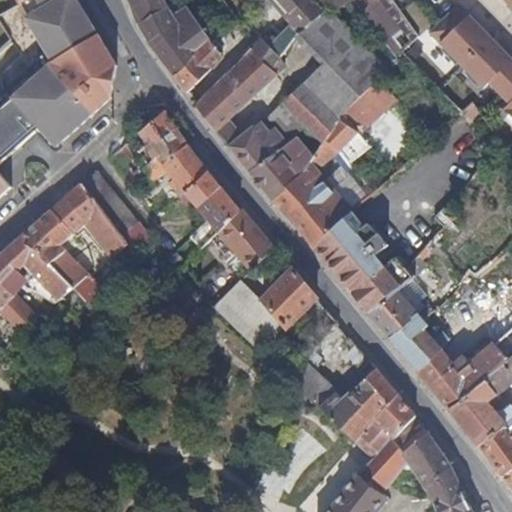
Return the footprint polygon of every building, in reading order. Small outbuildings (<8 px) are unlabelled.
[(111,100),(117,67),(75,0),(48,0),(46,2),(29,18),(55,62),(0,109),(0,198),(12,188),(0,174),(0,165),(40,129),(57,148),(111,100)] [(29,0),(34,8),(26,13),(29,18),(46,2),(48,0),(29,0)] [(179,17),(172,3),(169,0),(131,0),(140,18),(148,35),(153,44),(158,52),(170,66),(176,75),(188,61),(200,49),(213,37),(195,10),(190,12),(179,17)] [(190,12),(184,4),(182,0),(178,0),(172,3),(179,17),(190,12)] [(274,0),(283,10),(296,24),(284,37),(293,47),(301,36),(309,26),(330,10),(322,0),(274,0)] [(353,0),(389,56),(412,41),(385,0),(353,0)] [(511,54),(480,22),(463,5),(444,24),(434,34),(467,67),(490,89),(495,84),(511,101),(511,107),(510,109),(511,111),(511,54)] [(338,123),(344,114),(366,94),(371,91),(373,88),(377,85),(383,78),(390,72),(330,10),(309,26),(301,36),(330,64),(268,119),(281,135),(289,145),(296,154),(296,166),(304,173),(312,162),(325,142),(338,123)] [(285,55),(275,45),(271,40),(265,36),(261,44),(257,48),(276,65),(285,55)] [(227,53),(213,37),(200,49),(188,61),(176,75),(190,91),(203,78),(219,62),(227,53)] [(293,47),(284,37),(275,45),(285,55),(293,47)] [(253,98),(281,74),(292,63),(285,55),(276,65),(257,48),(242,62),(236,68),(232,71),(230,73),(226,78),(217,89),(207,100),(201,105),(221,129),(236,115),(246,107),(253,98)] [(363,133),(386,108),(371,91),(366,94),(344,114),(363,133)] [(178,130),(167,112),(141,131),(151,143),(154,147),(178,130)] [(497,130),(483,113),(476,123),(491,139),(497,130)] [(349,199),(338,188),(320,170),(337,156),(353,143),(363,133),(344,114),(338,123),(325,142),(312,162),(304,173),(303,175),(296,183),(285,195),(280,201),(289,210),(299,223),(309,235),(317,244),(359,209),(349,199)] [(253,129),(249,125),(241,119),(236,115),(221,129),(225,135),(232,143),(234,147),(243,139),(253,129)] [(278,154),(265,137),(270,132),(262,123),(253,129),(243,139),(234,147),(237,148),(255,170),(254,173),(263,164),(278,154)] [(188,146),(178,130),(154,147),(161,155),(149,164),(144,170),(152,186),(165,177),(169,174),(165,167),(188,146)] [(289,145),(281,135),(279,137),(272,130),(270,132),(265,137),(278,154),(289,145)] [(151,143),(141,131),(136,135),(135,137),(144,148),(151,143)] [(149,164),(161,155),(154,147),(151,143),(144,148),(139,154),(149,164)] [(144,177),(128,144),(111,159),(133,187),(144,177)] [(296,183),(303,175),(304,173),(296,166),(296,154),(289,145),(278,154),(263,164),(254,173),(264,185),(277,202),(280,201),(285,195),(296,183)] [(209,172),(188,146),(165,167),(169,174),(165,177),(181,198),(184,195),(209,172)] [(139,225),(97,171),(82,184),(111,225),(122,239),(139,225)] [(199,212),(223,188),(209,172),(184,195),(185,195),(190,201),(199,212)] [(111,225),(82,184),(51,212),(74,236),(85,225),(87,226),(91,231),(97,238),(99,237),(111,225)] [(242,212),(223,188),(199,212),(213,229),(218,235),(221,232),(242,212)] [(190,201),(185,195),(184,195),(181,198),(187,204),(190,201)] [(325,258),(368,220),(364,217),(362,213),(359,209),(317,244),(316,247),(325,258)] [(66,244),(74,236),(51,212),(0,257),(0,268),(14,281),(21,275),(19,272),(26,266),(61,301),(68,293),(70,294),(71,297),(76,294),(74,292),(51,268),(66,253),(62,248),(66,244)] [(274,249),(244,212),(242,212),(221,232),(252,270),(275,250),(274,249)] [(385,257),(382,253),(390,246),(395,243),(393,239),(391,236),(389,234),(387,231),(385,232),(384,231),(377,225),(376,222),(371,223),(368,220),(325,258),(335,270),(353,291),(372,314),(404,288),(421,275),(413,267),(412,264),(404,255),(402,254),(401,255),(397,258),(393,261),(392,261),(390,261),(388,260),(385,257)] [(135,258),(122,239),(111,225),(99,237),(124,268),(135,258)] [(153,243),(139,225),(122,239),(135,258),(150,246),(153,243)] [(202,250),(218,235),(213,229),(197,245),(202,250)] [(483,384),(511,361),(511,252),(510,253),(505,258),(495,268),(493,269),(490,272),(490,274),(493,277),(500,285),(511,297),(511,332),(507,337),(502,341),(500,343),(497,341),(490,347),(485,352),(477,359),(473,361),(468,355),(466,356),(457,363),(453,358),(450,355),(448,350),(422,371),(453,408),(483,384)] [(90,277),(69,256),(66,253),(51,268),(74,292),(90,277)] [(178,273),(187,264),(181,255),(167,266),(175,275),(178,273)] [(430,268),(421,258),(413,267),(421,275),(430,268)] [(155,297),(175,275),(167,266),(162,261),(141,282),(155,297)] [(14,281),(0,268),(0,311),(19,334),(35,318),(7,289),(14,281)] [(487,288),(490,283),(484,279),(479,275),(472,268),(468,273),(463,283),(457,293),(473,308),(480,300),(483,294),(487,288)] [(457,293),(463,283),(468,273),(463,270),(462,272),(461,273),(459,276),(457,275),(455,276),(452,280),(449,284),(447,287),(445,291),(445,293),(443,299),(447,302),(457,293)] [(318,299),(294,271),(290,273),(264,302),(277,317),(288,330),(318,299)] [(277,317),(264,302),(241,281),(220,300),(226,307),(219,313),(261,353),(276,338),(278,341),(288,330),(277,317)] [(425,313),(404,288),(372,314),(393,338),(425,313)] [(112,310),(97,294),(87,305),(102,321),(112,310)] [(219,313),(226,307),(220,300),(213,307),(219,313)] [(473,319),(483,304),(480,300),(473,308),(469,317),(473,319)] [(440,340),(430,330),(433,323),(432,321),(429,318),(425,313),(393,338),(398,344),(422,371),(448,350),(452,343),(460,329),(455,325),(450,332),(447,329),(440,340)] [(379,369),(353,339),(345,346),(358,362),(355,365),(366,379),(379,369)] [(68,386),(92,362),(76,344),(68,351),(75,359),(59,375),(68,386)] [(290,381),(305,365),(297,358),(280,372),(290,381)] [(511,406),(503,414),(494,402),(511,385),(511,361),(483,384),(453,408),(452,410),(460,419),(483,447),(511,422),(511,406)] [(376,419),(398,394),(379,369),(366,379),(356,389),(369,403),(369,404),(359,413),(327,382),(324,384),(305,365),(290,381),(355,443),(365,431),(376,419)] [(415,417),(398,395),(398,394),(376,419),(381,424),(378,428),(390,442),(400,433),(412,420),(415,417)] [(511,422),(483,447),(511,482),(511,422)] [(448,460),(424,429),(413,436),(406,440),(400,433),(390,442),(382,450),(372,461),(362,471),(358,476),(327,511),(377,511),(388,499),(382,494),(403,471),(406,472),(413,469),(428,493),(435,504),(439,511),(472,511),(464,493),(451,465),(448,460)] [(382,450),(365,431),(355,443),(372,461),(382,450)]
